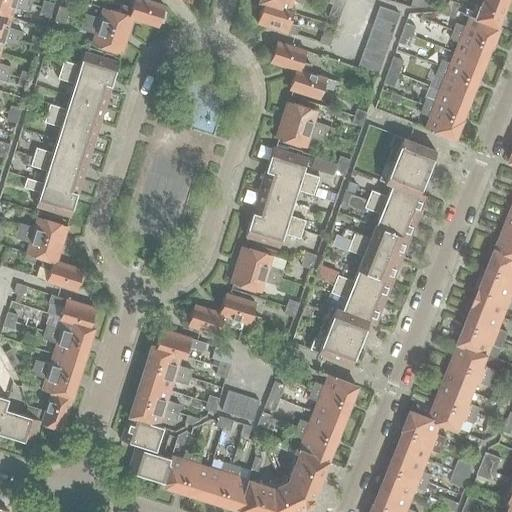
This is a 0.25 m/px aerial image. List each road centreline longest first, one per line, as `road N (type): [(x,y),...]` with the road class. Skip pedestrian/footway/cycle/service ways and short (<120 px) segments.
road 1 (residential): [(133,289),(192,266),(247,105),(227,57),(188,46),(151,68),(99,234),(116,270)]
road 2 (residential): [(341,511),(511,80)]
road 3 (residential): [(74,485),(133,289)]
